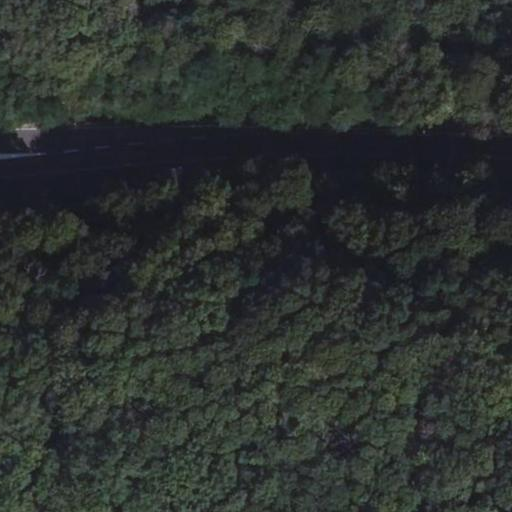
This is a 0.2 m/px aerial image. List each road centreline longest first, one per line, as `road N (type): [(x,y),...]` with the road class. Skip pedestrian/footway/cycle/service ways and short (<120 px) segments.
road 1 (secondary): [(511,160),(404,153),(159,157)]
road 2 (secondary): [(159,157),(66,137),(0,138)]
road 3 (secondary): [(159,157),(0,181)]
